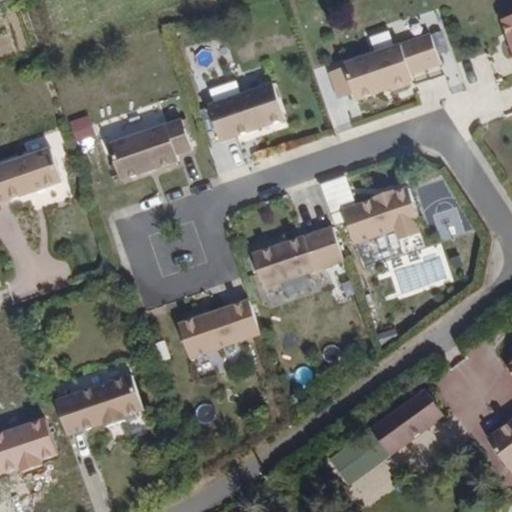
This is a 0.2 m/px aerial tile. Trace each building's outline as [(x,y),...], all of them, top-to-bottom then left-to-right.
[(511,15),(500,20),(511,52),(511,15)] [(412,80),(411,74),(440,63),(430,35),(342,64),(355,99),(390,87),(391,89),(410,84),(412,80)] [(280,119),(268,84),(203,106),(215,141),(280,119)] [(71,122),(78,142),(95,136),(88,116),(71,122)] [(171,154),(179,152),(186,149),(176,120),(103,144),(115,180),(150,168),(151,171),(171,164),(170,161),(173,161),(171,154)] [(0,199),(60,180),(49,147),(0,163),(0,199)] [(416,222),(404,189),(390,194),(388,192),(371,197),(371,200),(357,205),(338,212),(350,245),(392,231),(396,242),(416,235),(411,223),(416,222)] [(260,290),(342,261),(332,228),(299,238),(278,245),(274,244),(250,252),(249,255),(260,290)] [(259,336),(246,299),(221,308),(206,314),(203,311),(180,320),(178,324),(190,358),(259,336)] [(511,473),(511,362),(504,368),(511,378),(511,420),(486,440),(511,473)] [(141,409),(131,375),(55,398),(65,433),(84,427),(85,430),(105,425),(103,420),(141,409)] [(444,414),(425,387),(370,427),(389,454),(444,414)] [(57,455),(45,418),(0,432),(0,475),(20,468),(21,471),(41,465),(40,461),(57,455)]
